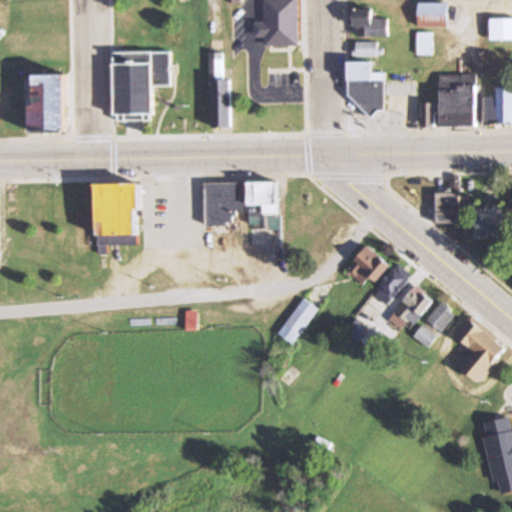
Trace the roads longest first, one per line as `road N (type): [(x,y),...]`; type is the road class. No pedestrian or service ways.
road 1 (residential): [(383,213),(343,267),(287,296),(0,313)]
road 2 (primary): [(511,319),(327,156)]
road 3 (primary): [(98,162),(327,156)]
road 4 (primary): [(327,156),(511,152)]
road 5 (residential): [(98,162),(93,0)]
road 6 (residential): [(327,156),(324,0)]
